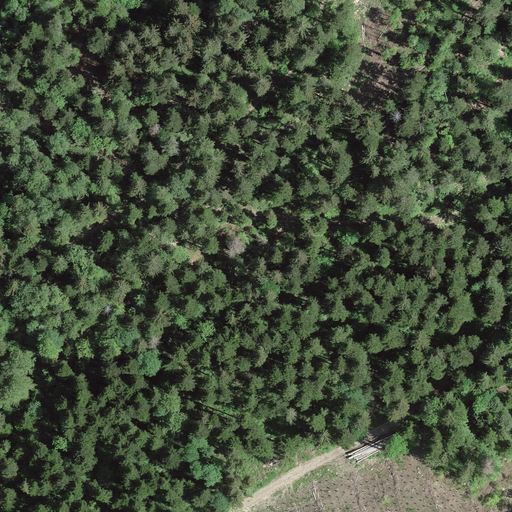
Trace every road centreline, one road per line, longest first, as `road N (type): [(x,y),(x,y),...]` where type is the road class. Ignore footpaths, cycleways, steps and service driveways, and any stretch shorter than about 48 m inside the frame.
road 1 (track): [(328,0),(278,82),(163,188),(74,245),(0,251)]
road 2 (track): [(242,511),(439,386),(511,313)]
